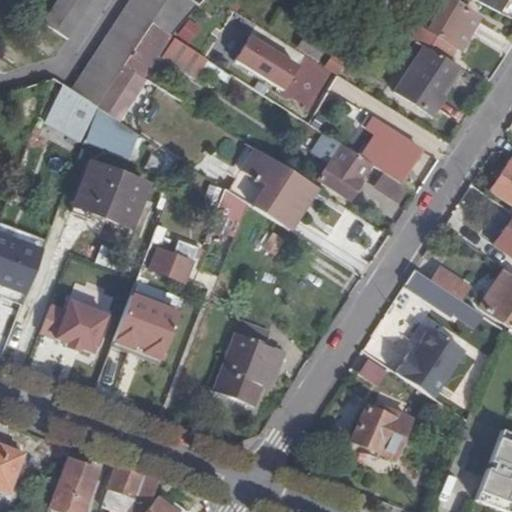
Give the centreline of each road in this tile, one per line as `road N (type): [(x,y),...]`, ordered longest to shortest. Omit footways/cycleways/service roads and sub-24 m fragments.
road 1 (residential): [(511,81),(247,485)]
road 2 (residential): [(247,485),(0,390)]
